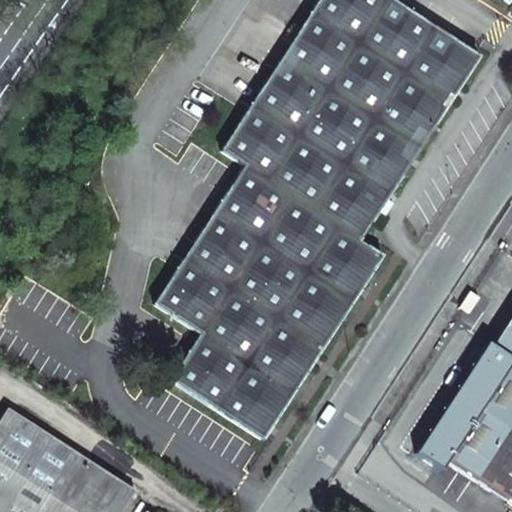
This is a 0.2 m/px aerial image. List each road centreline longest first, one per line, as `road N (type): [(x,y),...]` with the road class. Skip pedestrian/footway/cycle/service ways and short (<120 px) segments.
road 1 (unknown): [(285,500),(138,400),(112,371),(104,326),(122,265),(259,0)]
road 2 (unclassified): [(511,155),(277,511)]
road 3 (unknown): [(337,421),(458,511)]
